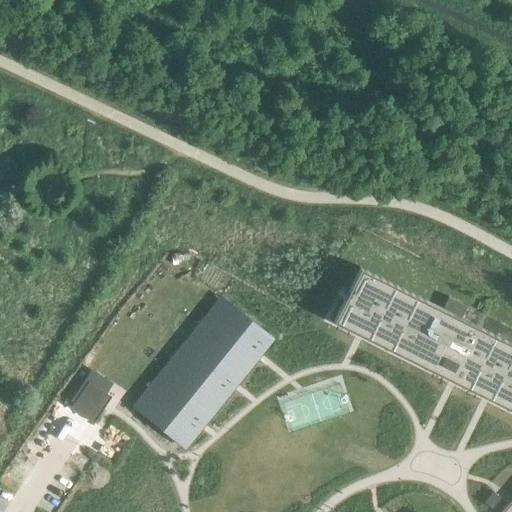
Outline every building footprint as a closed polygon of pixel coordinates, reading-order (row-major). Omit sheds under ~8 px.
[(511,343),(359,267),(332,321),(511,410),(511,343)] [(233,305),(144,416),(185,448),(273,338),(233,305)] [(88,382),(71,408),(93,423),(111,397),(88,382)] [(493,492),(484,502),(492,509),(501,499),(493,492)] [(511,511),(511,499),(501,511),(511,511)]
